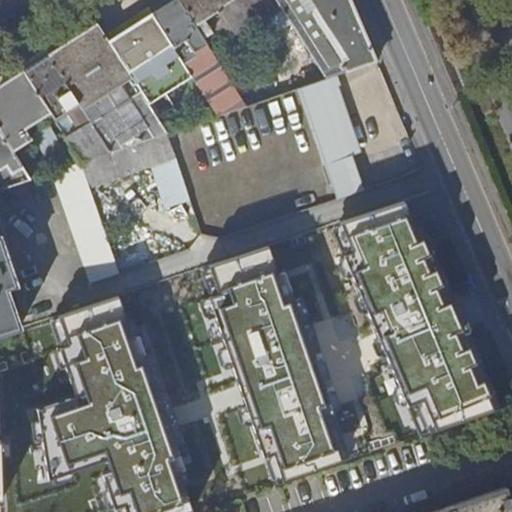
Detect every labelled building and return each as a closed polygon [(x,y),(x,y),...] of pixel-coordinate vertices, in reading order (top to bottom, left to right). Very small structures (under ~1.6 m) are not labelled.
[(252,107),(216,52),(183,0),(176,0),(156,13),(170,37),(223,117),(252,107)] [(222,8),(234,0),(183,0),(216,52),(241,36),(222,8)] [(234,0),(222,8),(241,36),(286,6),(281,0),(234,0)] [(333,79),(384,62),(357,0),(281,0),(286,6),(333,79)] [(114,38),(171,130),(203,110),(161,43),(170,37),(156,13),(152,15),(114,38)] [(429,37),(451,88),(461,83),(465,70),(445,23),(431,17),(422,21),(429,37)] [(104,23),(54,54),(114,154),(128,149),(97,99),(125,82),(157,138),(170,135),(171,130),(114,38),(104,23)] [(90,163),(114,154),(54,54),(28,69),(47,99),(59,91),(84,129),(73,137),(90,163)] [(0,181),(6,191),(35,182),(19,153),(40,142),(32,127),(57,113),(47,99),(28,69),(2,86),(0,93),(0,181)] [(333,79),(306,88),(345,203),(372,193),(333,79)] [(128,149),(157,138),(125,82),(97,99),(128,149)] [(177,157),(156,165),(170,209),(191,202),(177,157)] [(23,262),(0,194),(0,341),(30,331),(17,293),(25,291),(17,264),(23,262)] [(427,400),(438,426),(488,406),(404,199),(341,224),(415,405),(427,400)] [(264,250),(213,268),(222,294),(209,299),(273,483),(337,461),(264,250)] [(116,300),(65,318),(74,344),(61,348),(80,403),(40,416),(47,478),(101,462),(118,511),(185,511),(189,511),(116,300)] [(511,499),(508,501),(504,491),(453,509),(452,506),(446,509),(440,511),(511,511),(510,510),(511,509),(511,499)]
